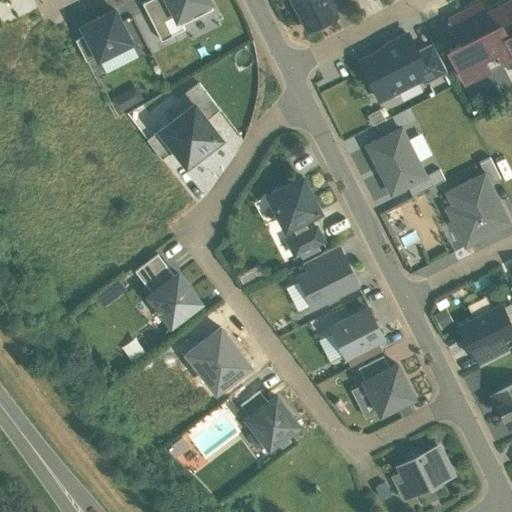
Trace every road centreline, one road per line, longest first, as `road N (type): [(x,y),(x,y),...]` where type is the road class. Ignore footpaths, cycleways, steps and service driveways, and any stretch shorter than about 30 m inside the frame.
road 1 (residential): [(457,402),(354,449),(192,236),(280,112),(306,102)]
road 2 (residential): [(403,296),(306,102)]
road 3 (residential): [(426,0),(290,68)]
road 4 (secondary): [(81,511),(0,404)]
road 5 (residential): [(511,242),(403,296)]
